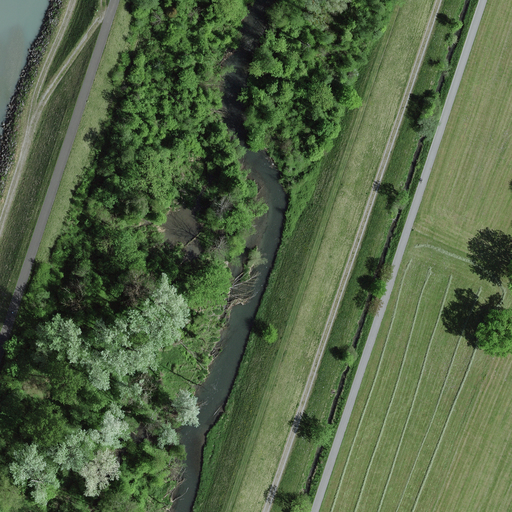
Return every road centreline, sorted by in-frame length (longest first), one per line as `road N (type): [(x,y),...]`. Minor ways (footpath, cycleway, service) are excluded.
road 1 (track): [(267,511),(440,0)]
road 2 (track): [(486,0),(316,511)]
road 3 (track): [(0,348),(114,0)]
road 4 (track): [(72,0),(37,90),(0,233)]
road 5 (track): [(32,121),(97,19),(109,13),(104,0)]
